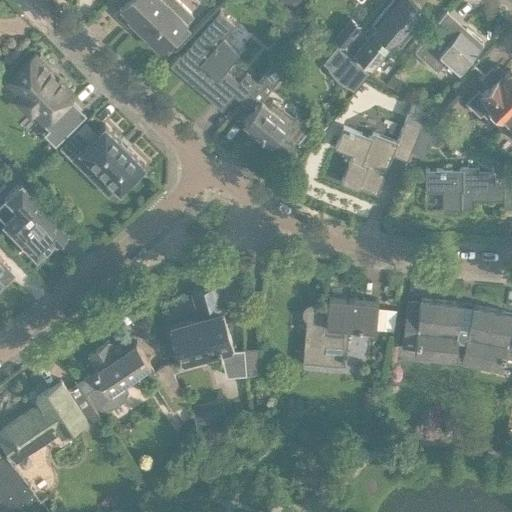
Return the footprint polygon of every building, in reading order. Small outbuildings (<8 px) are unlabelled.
[(118,0),(122,3),(114,11),(128,25),(131,21),(136,26),(141,30),(140,31),(144,34),(144,33),(149,38),(147,40),(159,51),(166,44),(164,42),(168,38),(183,23),(186,20),(191,15),(176,0),(118,0)] [(371,68),(390,45),(394,49),(427,9),(419,3),(421,0),(389,0),(368,27),(372,31),(354,53),(371,68)] [(459,69),(483,42),(446,9),(414,50),(436,70),(447,59),(459,69)] [(238,51),(222,37),(234,24),(218,11),(181,54),(179,53),(169,64),(183,76),(188,71),(194,76),(192,79),(212,97),(210,100),(221,109),(233,94),(242,101),(258,82),(246,71),(238,80),(224,68),(238,51)] [(289,24),(297,31),(305,23),(297,16),(289,24)] [(334,37),(344,45),(359,26),(350,18),(334,37)] [(355,87),(369,70),(340,48),(329,62),(331,64),(333,68),(339,76),(346,81),(352,84),(355,87)] [(85,114),(83,113),(68,97),(72,92),(45,65),(48,62),(39,53),(36,56),(34,53),(6,80),(18,91),(14,95),(30,111),(34,107),(44,118),(41,122),(48,129),(44,133),(54,144),(85,114)] [(280,55),(258,82),(242,101),(251,109),(242,121),(249,126),(248,128),(246,131),(246,134),(252,139),(256,138),(259,134),(271,144),(272,143),(284,153),(295,140),(298,143),(312,126),(295,112),(293,115),(272,98),(267,105),(261,99),(290,64),(282,57),(280,55)] [(410,66),(416,60),(410,55),(405,61),(410,66)] [(511,70),(510,68),(502,76),(499,73),(501,71),(495,65),(493,67),(492,66),(481,76),(490,85),(478,97),(474,93),(467,100),(479,112),(482,110),(486,114),(490,111),(501,122),(511,111),(511,70)] [(460,94),(452,85),(438,100),(446,108),(460,94)] [(412,100),(405,117),(421,124),(424,115),(426,110),(412,100)] [(511,111),(501,122),(511,133),(511,111)] [(421,124),(411,149),(422,153),(429,141),(442,143),(448,131),(424,115),(421,124)] [(372,131),(370,136),(342,124),(323,172),(341,179),(340,181),(358,188),(359,186),(376,193),(385,171),(380,169),(385,157),(390,159),(392,154),(407,160),(411,149),(421,124),(405,117),(395,140),(372,131)] [(117,187),(119,188),(120,187),(142,164),(142,165),(144,163),(142,162),(105,125),(104,123),(102,125),(103,125),(96,132),(84,121),(60,146),(72,158),(80,150),(117,186),(117,187)] [(442,190),(442,208),(461,208),(461,207),(473,207),(473,194),(485,194),(485,199),(503,199),(503,206),(511,206),(511,169),(489,154),(489,168),(478,168),(478,165),(461,165),(461,168),(424,168),(424,190),(442,190)] [(17,206),(3,220),(36,253),(47,242),(54,236),(54,237),(57,235),(63,229),(65,226),(20,181),(6,195),(17,206)] [(0,284),(9,276),(2,269),(6,265),(0,258),(1,258),(0,256),(0,284)] [(245,373),(244,358),(243,348),(233,348),(222,308),(221,308),(214,285),(192,291),(199,316),(167,325),(168,328),(169,327),(176,352),(178,351),(180,358),(207,350),(208,353),(219,350),(226,375),(245,373)] [(300,310),(300,311),(300,312),(300,313),(301,313),(301,314),(301,315),(302,315),(302,316),(303,317),(303,318),(304,318),(305,318),(305,319),(306,319),(303,355),(341,358),(340,364),(344,364),(347,326),(375,328),(377,306),(377,299),(328,294),(327,309),(319,308),(319,307),(319,306),(318,306),(318,305),(317,305),(317,304),(317,303),(316,303),(315,303),(315,302),(314,302),(314,301),(313,301),(312,301),(311,301),(310,301),(309,301),(308,301),(307,301),(306,301),(306,302),(305,302),(304,302),(304,303),(303,303),(303,304),(302,304),(302,305),(301,305),(301,306),(301,307),(300,308),(300,309),(300,310)] [(511,316),(511,313),(511,311),(473,304),(473,303),(472,302),(471,304),(461,303),(461,301),(459,300),(459,301),(420,297),(419,301),(406,300),(401,346),(414,348),(414,352),(434,354),(435,347),(456,349),(461,350),(482,355),(480,362),(501,366),(502,362),(511,363),(511,316)] [(397,336),(399,319),(394,319),(391,335),(397,336)] [(93,369),(75,381),(84,394),(87,392),(97,407),(99,406),(102,407),(103,407),(107,406),(109,406),(111,405),(114,404),(117,403),(118,402),(120,400),(122,398),(123,396),(124,394),(125,391),(126,389),(121,381),(149,363),(135,343),(136,343),(135,341),(115,355),(106,341),(87,354),(96,366),(93,368),(93,369)] [(243,348),(244,358),(245,373),(259,372),(257,346),(243,348)] [(167,361),(153,370),(152,370),(171,398),(181,392),(167,361)] [(84,394),(75,381),(66,388),(60,379),(35,395),(41,404),(34,409),(32,407),(7,424),(6,423),(5,424),(0,427),(0,437),(8,451),(5,453),(12,462),(25,453),(58,431),(60,434),(85,418),(88,422),(97,415),(98,416),(99,416),(84,394)] [(197,425),(210,421),(205,408),(193,411),(197,425)] [(0,508),(3,511),(16,511),(35,495),(3,455),(0,457),(0,508)]
